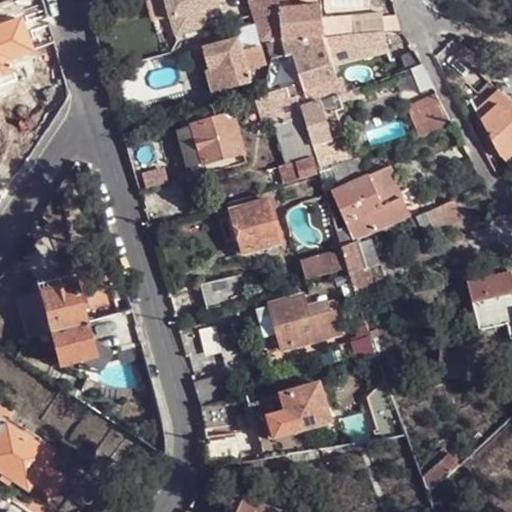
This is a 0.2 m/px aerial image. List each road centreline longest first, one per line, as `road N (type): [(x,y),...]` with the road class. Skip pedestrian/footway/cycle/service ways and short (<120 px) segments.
road 1 (residential): [(94,95),(187,425),(180,482),(164,511)]
road 2 (residential): [(405,0),(413,31),(507,210)]
road 3 (residential): [(94,95),(0,239)]
